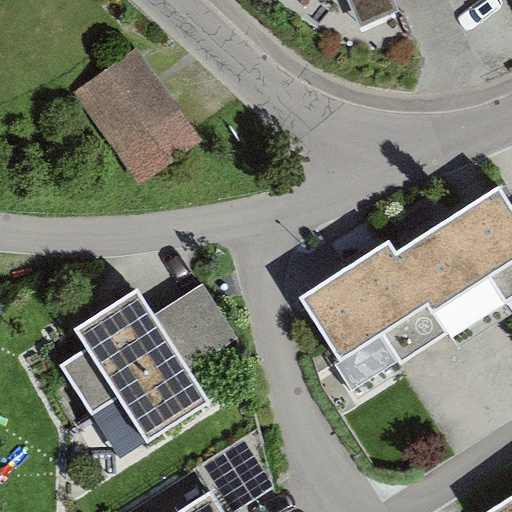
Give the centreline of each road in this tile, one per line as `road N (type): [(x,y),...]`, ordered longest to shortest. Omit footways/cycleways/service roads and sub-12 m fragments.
road 1 (residential): [(258,214),(264,293),(288,399),(357,511)]
road 2 (residential): [(367,177),(169,0)]
road 3 (residential): [(258,214),(93,237),(0,232)]
road 4 (residential): [(511,119),(367,177)]
road 5 (residential): [(405,511),(511,442)]
